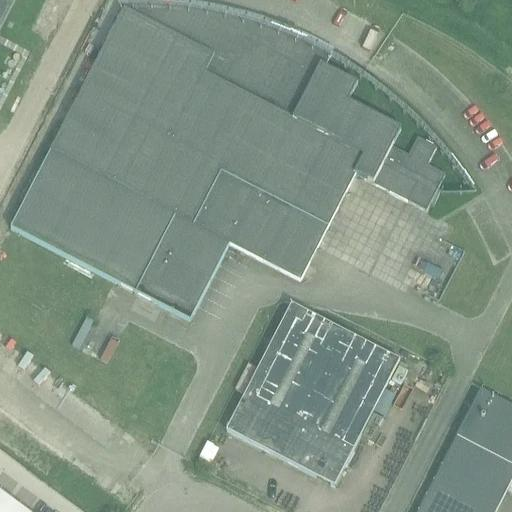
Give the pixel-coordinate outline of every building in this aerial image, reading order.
[(0,0),(0,30),(15,0),(0,0)] [(123,12),(10,231),(190,324),(229,247),(300,284),(355,177),(426,213),(445,177),(427,168),(437,150),(417,140),(408,158),(392,150),(401,132),(348,104),(357,86),(325,70),(331,60),(314,50),(298,43),(299,36),(298,38),(282,31),(282,29),(278,35),(262,29),(244,23),(226,19),(207,15),(189,12),(170,10),(151,9),(133,9),(121,9),(123,12)] [(291,307),(226,433),(334,489),(400,363),(291,307)] [(88,337),(96,342),(110,316),(102,312),(88,337)] [(511,409),(480,393),(418,511),(496,511),(511,481),(511,409)] [(0,511),(21,511),(12,505),(13,503),(10,501),(7,498),(5,500),(0,495),(0,511)]
